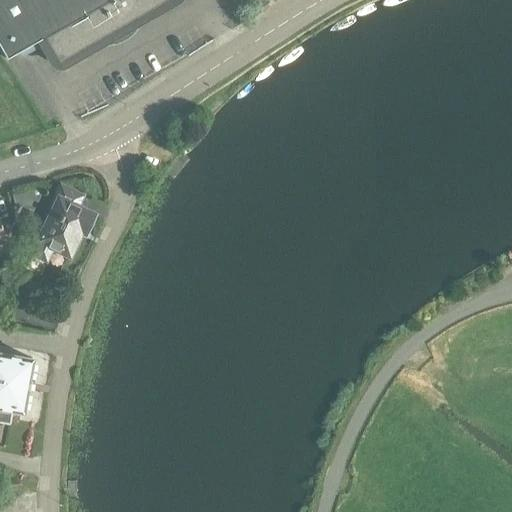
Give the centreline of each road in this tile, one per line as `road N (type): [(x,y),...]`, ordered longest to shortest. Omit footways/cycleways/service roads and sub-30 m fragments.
road 1 (residential): [(53,511),(51,475),(83,301),(127,201),(107,137)]
road 2 (unclassified): [(325,511),(350,438),(402,351),(487,301),(511,296)]
road 3 (tertiary): [(107,137),(329,0)]
road 4 (unknown): [(62,154),(51,117),(57,97),(191,17)]
